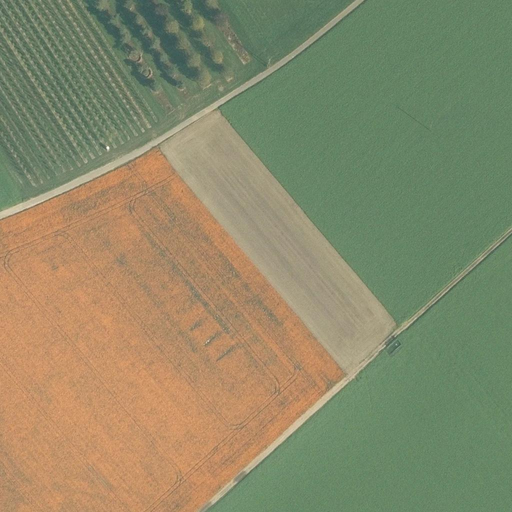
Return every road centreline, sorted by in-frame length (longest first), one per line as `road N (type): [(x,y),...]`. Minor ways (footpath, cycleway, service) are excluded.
road 1 (track): [(0,216),(153,145),(286,60),(360,0)]
road 2 (track): [(201,511),(511,230)]
